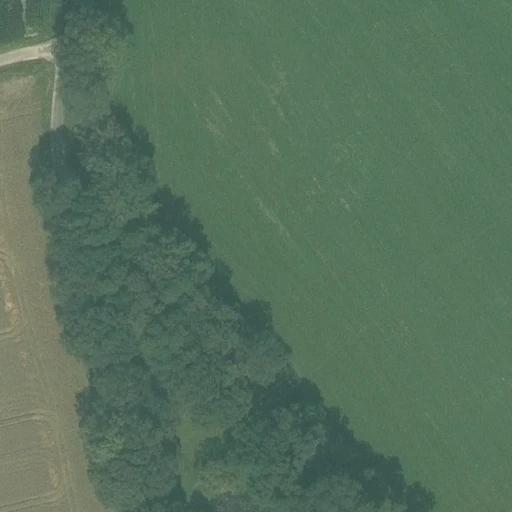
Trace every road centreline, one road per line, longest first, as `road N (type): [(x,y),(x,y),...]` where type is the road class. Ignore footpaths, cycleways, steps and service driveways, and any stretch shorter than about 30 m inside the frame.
road 1 (unclassified): [(65,52),(99,189),(340,511)]
road 2 (residential): [(133,511),(60,161),(65,52)]
